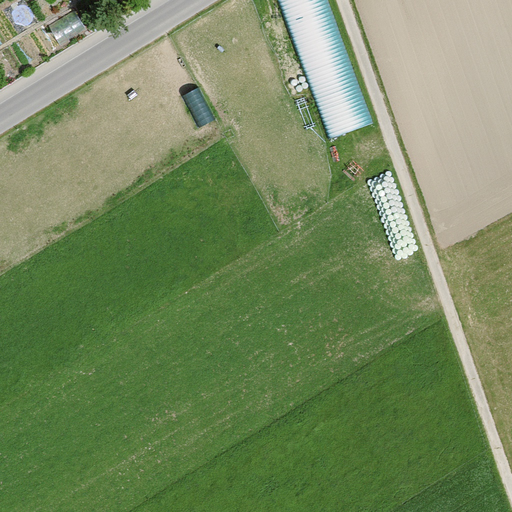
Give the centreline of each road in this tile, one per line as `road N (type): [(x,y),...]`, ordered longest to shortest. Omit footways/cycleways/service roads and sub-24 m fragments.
road 1 (track): [(511,497),(339,0)]
road 2 (tertiary): [(0,117),(191,0)]
